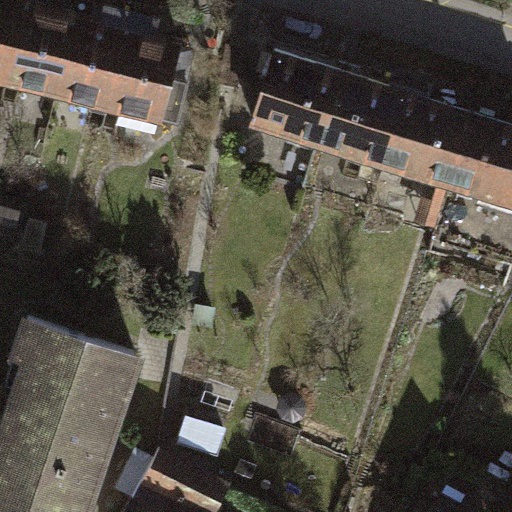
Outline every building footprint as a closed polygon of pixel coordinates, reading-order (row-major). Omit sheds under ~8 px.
[(0,0),(0,87),(6,89),(26,0),(0,0)] [(53,0),(26,0),(6,89),(58,101),(79,16),(51,9),(53,0)] [(103,21),(79,16),(58,101),(52,126),(105,138),(111,114),(135,14),(106,8),(103,21)] [(159,20),(135,14),(111,114),(124,117),(119,136),(159,146),(163,126),(180,130),(191,84),(175,80),(184,41),(156,34),(159,20)] [(341,73),(274,53),(252,127),(318,147),(341,73)] [(407,93),(341,73),(318,147),(385,167),(407,93)] [(473,112),(407,93),(385,167),(451,187),(473,112)] [(511,124),(473,112),(451,187),(511,205),(511,124)] [(92,511),(144,355),(22,316),(8,358),(19,361),(0,418),(0,511),(92,511)] [(219,511),(234,483),(163,448),(139,496),(164,508),(170,497),(200,511),(219,511)]
